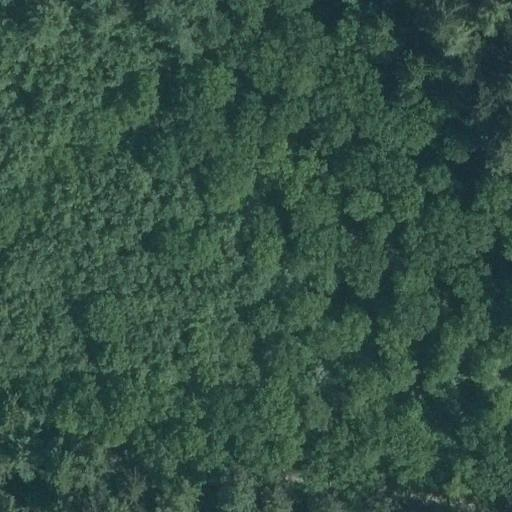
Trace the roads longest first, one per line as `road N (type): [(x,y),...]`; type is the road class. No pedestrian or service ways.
road 1 (tertiary): [(472,511),(0,447)]
road 2 (track): [(427,0),(511,167)]
